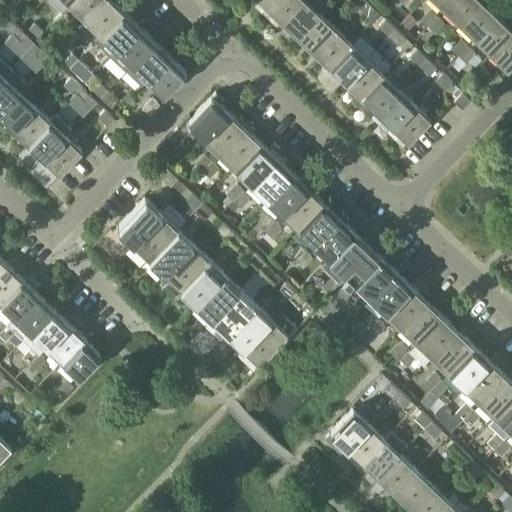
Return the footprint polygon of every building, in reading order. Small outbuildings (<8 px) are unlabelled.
[(50,0),(62,10),(69,3),(71,0),(50,0)] [(71,0),(69,3),(84,18),(101,0),(71,0)] [(112,0),(101,0),(84,18),(100,33),(122,9),(112,0)] [(271,0),(266,6),(282,21),(285,17),(301,0),(271,0)] [(301,0),(285,17),(282,21),(297,35),(315,17),(320,12),(327,5),(321,0),(301,0)] [(367,0),(360,0),(358,3),(368,12),(374,6),(367,0)] [(393,9),(402,0),(401,0),(391,0),(387,4),(393,9)] [(451,0),(444,8),(459,23),(480,0),(451,0)] [(493,2),(490,0),(480,0),(459,23),(475,37),(498,14),(489,6),(493,2)] [(138,24),(122,9),(100,33),(101,34),(95,39),(101,45),(106,39),(116,48),(138,24)] [(427,25),(437,14),(431,9),(422,19),(427,25)] [(67,17),(61,11),(52,20),(58,26),(67,17)] [(315,17),(297,35),(313,50),(335,27),(325,17),(320,12),(315,17)] [(433,30),(443,20),(437,14),(427,25),(433,30)] [(475,37),(491,52),(511,29),(511,20),(509,18),(506,22),(498,14),(475,37)] [(3,22),(12,31),(18,25),(8,16),(3,22)] [(380,23),(383,27),(390,33),(395,27),(385,17),(380,23)] [(38,36),(43,30),(34,22),(29,27),(38,36)] [(138,24),(116,48),(132,63),(154,39),(138,24)] [(23,41),(28,35),(18,25),(12,31),(23,41)] [(335,27),(313,50),(329,65),(351,42),(335,27)] [(395,27),(390,33),(400,42),(405,37),(395,27)] [(511,29),(491,52),(507,68),(511,62),(511,29)] [(170,54),(154,39),(132,63),(126,70),(142,84),(148,78),(147,78),(170,54)] [(459,54),(468,44),(463,39),(453,49),(459,54)] [(351,42),(329,65),(345,81),(367,57),(351,42)] [(464,60),(474,50),(468,44),(459,54),(464,60)] [(34,52),(44,61),(49,55),(39,46),(34,52)] [(421,63),(427,57),(417,47),(411,53),(421,63)] [(64,60),(70,66),(78,57),(72,52),(64,60)] [(164,94),(186,70),(170,54),(147,78),(148,78),(164,94)] [(49,55),(44,61),(54,71),(59,65),(49,55)] [(465,62),(458,55),(451,63),(458,70),(465,62)] [(0,74),(2,73),(8,66),(0,57),(0,74)] [(78,57),(70,66),(85,81),(93,72),(78,57)] [(367,57),(345,81),(360,95),(383,72),(367,57)] [(427,57),(421,63),(431,72),(437,66),(427,57)] [(8,66),(2,73),(0,74),(0,106),(18,88),(25,81),(9,67),(8,66)] [(383,72),(360,95),(376,110),(383,103),(398,87),(403,82),(387,67),(383,72)] [(493,87),(502,77),(497,71),(487,81),(493,87)] [(447,87),(452,81),(442,72),(437,78),(447,87)] [(65,82),(75,91),(80,85),(71,76),(65,82)] [(100,96),(107,88),(108,88),(97,78),(90,86),(100,96)] [(80,85),(75,91),(85,101),(91,95),(80,85)] [(383,103),(376,110),(371,116),(383,128),(386,131),(414,102),(398,87),(383,103)] [(456,96),(458,94),(461,91),(458,87),(453,92),(456,96)] [(18,88),(0,106),(0,115),(11,127),(34,103),(18,88)] [(108,88),(107,88),(100,96),(111,106),(118,98),(108,88)] [(470,99),(462,90),(454,99),(462,107),(470,99)] [(211,95),(186,122),(202,137),(228,110),(220,102),(223,98),(215,91),(211,95)] [(150,113),(159,103),(153,97),(144,107),(150,113)] [(402,146),(407,140),(408,141),(430,117),(414,102),(386,131),(402,146)] [(49,118),(34,103),(11,127),(27,141),(49,118)] [(99,114),(109,124),(115,118),(105,108),(99,114)] [(228,110),(202,137),(218,153),(247,122),(240,114),(237,118),(228,110)] [(27,141),(43,157),(65,133),(71,128),(55,112),(50,118),(49,118),(27,141)] [(218,153),(234,168),(260,140),(251,132),(255,128),(247,122),(218,153)] [(183,132),(177,126),(167,136),(173,142),(183,132)] [(65,133),(43,157),(59,172),(81,148),(65,133)] [(260,140),(234,168),(249,182),(279,151),(271,144),(268,148),(260,140)] [(249,182),(265,197),(291,169),(283,162),(286,158),(279,151),(249,182)] [(211,160),(205,154),(196,164),(202,170),(211,160)] [(211,160),(202,170),(207,175),(217,165),(211,160)] [(167,168),(162,174),(172,183),(177,177),(167,168)] [(291,169),(265,197),(281,212),(310,181),(303,174),(299,178),(291,169)] [(202,170),(195,177),(200,182),(207,175),(202,170)] [(281,212),(296,227),(322,199),(314,191),(317,188),(310,181),(281,212)] [(243,189),(237,184),(227,194),(233,200),(243,189)] [(243,189),(233,200),(239,205),(248,195),(243,189)] [(187,197),(196,206),(202,201),(192,191),(187,197)] [(116,227),(132,242),(162,212),(146,196),(116,227)] [(322,199),(296,227),(312,242),(341,211),(334,204),(331,207),(322,199)] [(212,210),(202,201),(196,206),(207,216),(212,210)] [(132,242),(148,257),(177,226),(178,227),(185,219),(169,204),(162,212),(132,242)] [(312,242),(328,257),(354,230),(345,221),(348,218),(341,211),(312,242)] [(258,224),(264,229),(274,219),(268,213),(258,224)] [(280,224),(274,219),(264,229),(270,234),(280,224)] [(218,227),(228,236),(233,230),(223,221),(218,227)] [(178,227),(177,226),(148,257),(164,272),(193,241),(178,227)] [(233,230),(228,236),(238,246),(243,240),(233,230)] [(348,276),(350,278),(352,280),(365,267),(361,263),(357,259),(370,245),(354,230),(328,257),(319,266),(332,278),(324,286),(330,291),(340,281),(346,274),(348,276)] [(208,256),(193,241),(164,272),(179,287),(208,256)] [(296,259),(305,249),(299,243),(290,253),(296,259)] [(350,290),(356,284),(369,296),(395,269),(374,249),(370,245),(357,259),(361,263),(365,267),(352,280),(350,278),(323,307),(331,315),(352,292),(350,290)] [(311,254),(305,249),(296,259),(301,264),(311,254)] [(249,257),(259,266),(265,260),(255,251),(249,257)] [(224,271),(208,256),(179,287),(195,302),(224,271)] [(275,270),(265,260),(259,266),(269,276),(275,270)] [(0,299),(21,277),(5,261),(0,266),(0,299)] [(369,296),(384,311),(410,284),(395,269),(369,296)] [(240,286),(224,271),(195,302),(211,317),(240,286)] [(8,322),(14,315),(37,292),(21,277),(0,299),(0,314),(2,317),(8,322)] [(280,286),(291,296),(296,291),(286,281),(280,286)] [(410,284),(384,311),(400,325),(426,298),(410,284)] [(256,301),(240,286),(211,317),(205,323),(221,338),(227,332),(256,301)] [(306,300),(296,291),(291,296),(300,306),(306,300)] [(52,307),(37,292),(14,315),(8,322),(14,328),(13,329),(22,338),(30,330),(52,307)] [(441,313),(426,298),(400,325),(416,340),(441,313)] [(227,332),(243,347),(272,316),(256,301),(227,332)] [(39,352),(46,345),(68,322),(52,307),(30,330),(22,338),(32,348),(33,347),(39,352)] [(279,309),(272,316),(243,347),(237,353),(253,368),(295,324),(279,309)] [(362,322),(368,328),(378,318),(372,312),(362,322)] [(441,313),(416,340),(431,355),(457,328),(441,313)] [(378,318),(368,328),(374,333),(383,323),(378,318)] [(13,329),(14,328),(8,322),(0,329),(0,334),(4,338),(13,329)] [(85,337),(68,322),(46,345),(62,361),(85,337)] [(473,343),(457,328),(431,355),(447,370),(473,343)] [(100,352),(85,337),(62,361),(78,376),(100,352)] [(394,352),(400,358),(409,347),(403,342),(394,352)] [(447,370),(463,385),(489,358),(473,343),(447,370)] [(24,357),(29,362),(39,352),(33,347),(32,348),(24,357)] [(409,347),(400,358),(405,363),(415,353),(409,347)] [(39,352),(29,362),(35,368),(45,358),(39,352)] [(489,358),(463,385),(479,400),(505,373),(489,358)] [(425,382),(431,387),(440,377),(435,372),(425,382)] [(479,400),(494,415),(511,396),(511,380),(505,373),(479,400)] [(440,377),(431,387),(436,393),(446,383),(440,377)] [(64,395),(73,385),(68,379),(58,389),(64,395)] [(384,386),(394,395),(400,389),(390,380),(384,386)] [(26,397),(16,387),(10,393),(20,403),(26,397)] [(410,399),(400,389),(394,395),(405,405),(410,399)] [(511,396),(494,415),(510,430),(511,428),(511,396)] [(36,407),(26,397),(20,403),(30,412),(36,407)] [(457,412),(462,417),(472,407),(466,402),(457,412)] [(341,451),(369,422),(352,407),(330,430),(331,431),(326,436),(341,451)] [(478,413),(472,407),(462,417),(468,423),(478,413)] [(416,415),(426,425),(431,419),(421,410),(416,415)] [(441,429),(431,419),(426,425),(436,435),(441,429)] [(383,438),(384,437),(383,436),(369,422),(341,451),(357,466),(362,461),(383,438)] [(383,469),(400,452),(407,445),(391,430),(385,437),(384,437),(383,438),(362,461),(357,466),(355,468),(371,482),(377,475),(383,469)] [(488,442),(494,447),(503,437),(498,432),(488,442)] [(0,457),(11,446),(0,434),(0,457)] [(509,443),(503,437),(494,447),(499,453),(509,443)] [(447,445),(457,455),(463,449),(453,440),(447,445)] [(463,449),(457,455),(467,464),(473,459),(463,449)] [(393,490),(416,467),(400,452),(383,469),(377,475),(383,481),(393,490)] [(431,482),(416,467),(393,490),(409,505),(431,482)] [(478,475),(488,485),(494,479),(484,469),(478,475)] [(504,488),(494,479),(488,485),(498,494),(504,488)] [(415,511),(432,511),(447,497),(431,482),(409,505),(415,511)] [(462,511),(463,511),(447,497),(432,511),(462,511)]
